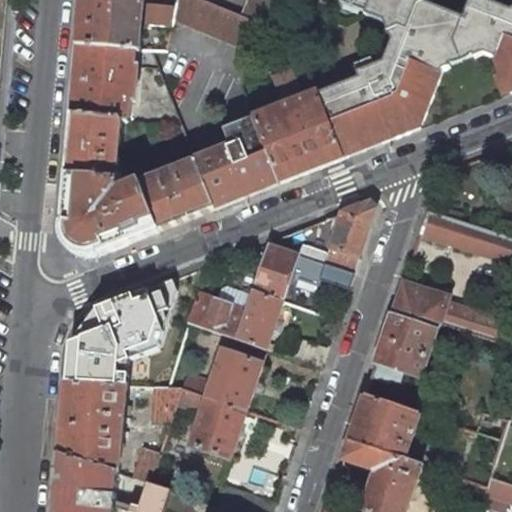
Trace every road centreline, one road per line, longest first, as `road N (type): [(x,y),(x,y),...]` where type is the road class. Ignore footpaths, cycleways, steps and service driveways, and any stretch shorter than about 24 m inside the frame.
road 1 (residential): [(28,310),(420,157)]
road 2 (residential): [(301,511),(420,157)]
road 3 (residential): [(28,310),(54,0)]
road 4 (residential): [(15,511),(28,310)]
